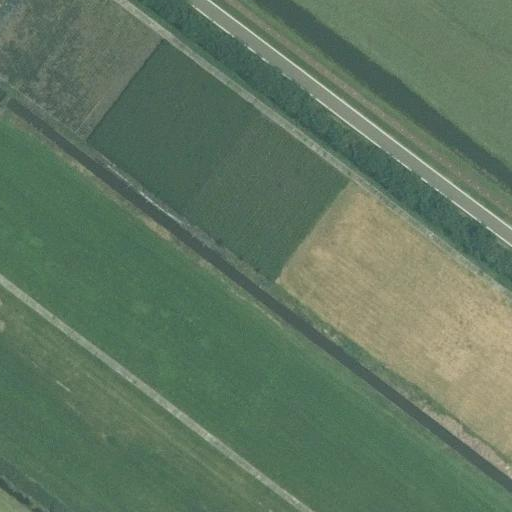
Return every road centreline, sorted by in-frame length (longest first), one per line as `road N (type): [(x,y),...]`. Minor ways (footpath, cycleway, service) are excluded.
road 1 (track): [(511,299),(115,0)]
road 2 (tertiary): [(511,243),(188,0)]
road 3 (track): [(0,280),(304,511)]
